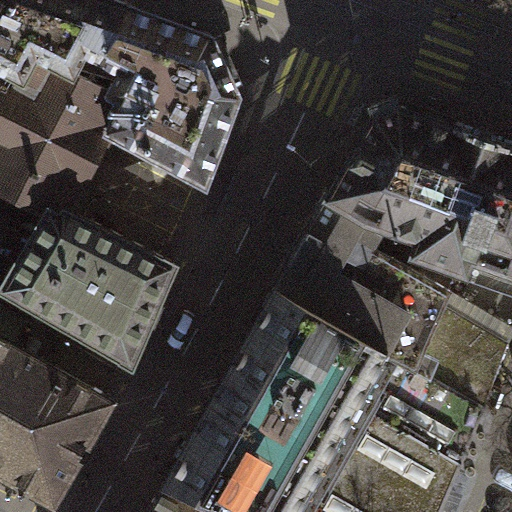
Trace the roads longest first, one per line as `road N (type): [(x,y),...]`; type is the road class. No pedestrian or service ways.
road 1 (tertiary): [(339,30),(201,328),(95,511)]
road 2 (tertiary): [(339,30),(511,97)]
